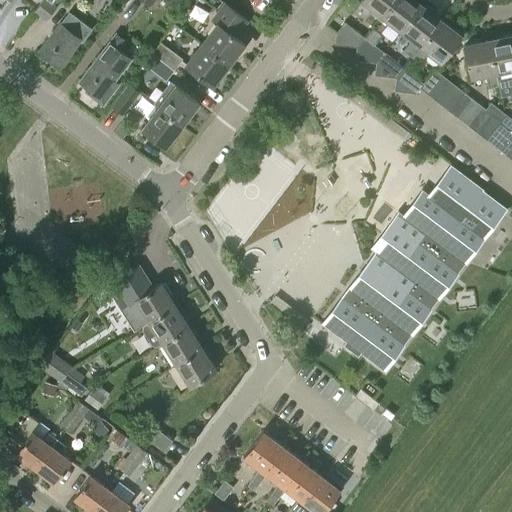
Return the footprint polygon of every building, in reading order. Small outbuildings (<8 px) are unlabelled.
[(47,0),(40,0),(35,8),(47,17),(55,6),(47,0)] [(393,0),(362,0),(375,10),(371,15),(378,21),(382,15),(393,0)] [(421,4),(415,0),(393,0),(382,15),(400,29),(421,4)] [(224,3),(218,10),(240,27),(246,20),(224,3)] [(440,19),(421,4),(400,29),(411,38),(402,50),(411,57),(414,53),(440,19)] [(216,23),(201,43),(228,64),(244,43),(234,35),(240,27),(218,10),(211,19),(216,23)] [(69,12),(60,22),(59,21),(38,49),(60,65),(79,40),(82,42),(91,29),(69,12)] [(460,35),(440,19),(414,53),(421,59),(427,50),(440,60),(460,35)] [(356,46),(363,37),(343,21),(334,32),(334,44),(356,46)] [(113,82),(131,59),(118,50),(125,41),(115,34),(79,81),(89,88),(86,92),(102,105),(117,85),(113,82)] [(511,34),(489,40),(498,85),(508,83),(511,81),(511,34)] [(355,58),(375,61),(383,52),(363,37),(356,46),(355,58)] [(488,87),(498,85),(489,40),(464,45),(470,76),(485,73),(488,87)] [(160,41),(151,52),(173,69),(181,58),(160,41)] [(212,85),(228,64),(201,43),(185,64),(212,85)] [(165,80),(173,69),(151,52),(143,63),(165,80)] [(374,74),(395,76),(402,67),(383,52),(375,61),(374,74)] [(415,92),(419,87),(423,82),(402,67),(395,76),(394,89),(415,92)] [(419,87),(429,95),(444,76),(434,68),(423,82),(419,87)] [(429,95),(438,102),(453,83),(444,76),(429,95)] [(139,91),(128,83),(111,105),(123,113),(139,91)] [(438,102),(448,109),(463,90),(453,83),(438,102)] [(174,84),(158,106),(182,125),(199,102),(174,84)] [(448,109),(457,117),(472,98),(463,90),(448,109)] [(457,117),(466,124),(481,105),(472,98),(457,117)] [(490,101),(485,108),(491,113),(498,119),(504,112),(490,101)] [(466,124),(476,131),(491,113),(485,108),(481,105),(466,124)] [(166,146),(182,125),(158,106),(141,128),(166,146)] [(398,125),(377,109),(373,115),(394,130),(398,125)] [(511,127),(511,118),(504,112),(498,119),(500,120),(510,128),(511,129),(511,127)] [(476,131),(485,138),(500,120),(498,119),(491,113),(476,131)] [(485,138),(495,146),(510,128),(500,120),(485,138)] [(495,146),(504,153),(511,143),(511,129),(510,128),(495,146)] [(322,321),(321,322),(345,340),(343,344),(358,355),(360,352),(385,370),(385,369),(385,368),(403,344),(404,344),(405,343),(404,343),(411,334),(412,334),(411,333),(430,308),(431,309),(432,308),(431,307),(438,298),(439,299),(439,298),(438,297),(457,272),(458,273),(459,272),(458,271),(465,262),(466,263),(467,262),(466,261),(484,237),(485,238),(486,237),(485,236),(506,208),(507,209),(507,208),(483,190),(484,189),(450,163),(449,164),(450,165),(429,194),(422,189),(421,189),(422,190),(404,214),(398,210),(397,211),(398,211),(372,246),(371,246),(370,247),(376,251),(323,322),(322,321)] [(137,266),(108,285),(135,328),(148,319),(174,303),(161,282),(151,289),(137,266)] [(145,324),(144,329),(153,344),(158,345),(162,342),(162,341),(188,325),(174,303),(148,319),(149,321),(145,324)] [(188,325),(162,341),(162,342),(175,362),(201,346),(188,325)] [(201,346),(175,362),(189,384),(215,368),(201,346)] [(88,387),(79,381),(66,372),(61,379),(83,395),(88,387)] [(88,393),(101,402),(107,395),(94,385),(88,393)] [(354,396),(373,411),(379,403),(360,388),(354,396)] [(78,401),(70,411),(81,420),(86,412),(89,409),(78,401)] [(386,408),(382,413),(390,419),(394,414),(386,408)] [(72,431),(81,420),(70,411),(61,422),(72,431)] [(164,450),(172,439),(151,424),(144,434),(164,450)] [(32,430),(15,452),(34,466),(56,438),(48,432),(43,438),(32,430)] [(283,445),(263,430),(244,455),(259,467),(263,470),(283,445)] [(65,446),(56,438),(34,466),(54,481),(71,459),(61,452),(65,446)] [(132,450),(128,455),(137,463),(146,452),(146,451),(141,448),(136,444),(136,445),(127,438),(123,444),(132,450)] [(253,490),(267,473),(278,482),(282,485),(302,460),(283,445),(263,470),(259,467),(247,486),(253,490)] [(137,463),(128,455),(119,466),(124,470),(129,474),(137,463)] [(272,505),(286,488),(298,497),(301,500),(321,475),(302,460),(282,485),(278,482),(266,500),(272,505)] [(73,496),(93,511),(110,489),(90,474),(73,496)] [(298,497),(291,507),(296,511),(322,511),(340,490),(321,475),(301,500),(298,497)] [(214,493),(223,500),(233,487),(224,480),(214,493)] [(123,511),(130,504),(110,489),(93,511),(94,511),(123,511)] [(212,497),(200,511),(224,511),(227,509),(212,497)]
